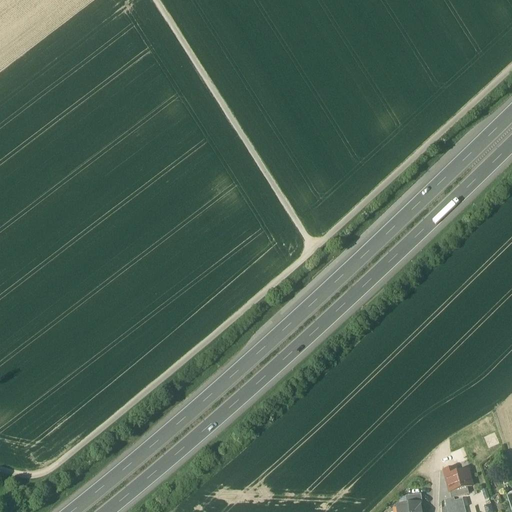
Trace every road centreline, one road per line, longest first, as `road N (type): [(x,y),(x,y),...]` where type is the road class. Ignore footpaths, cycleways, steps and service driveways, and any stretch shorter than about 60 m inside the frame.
road 1 (motorway): [(511,112),(279,331),(68,511)]
road 2 (motorway): [(102,511),(226,409),(511,141)]
road 3 (track): [(0,468),(36,474),(59,461),(313,247)]
road 4 (track): [(313,247),(156,0)]
road 5 (track): [(511,63),(313,247)]
